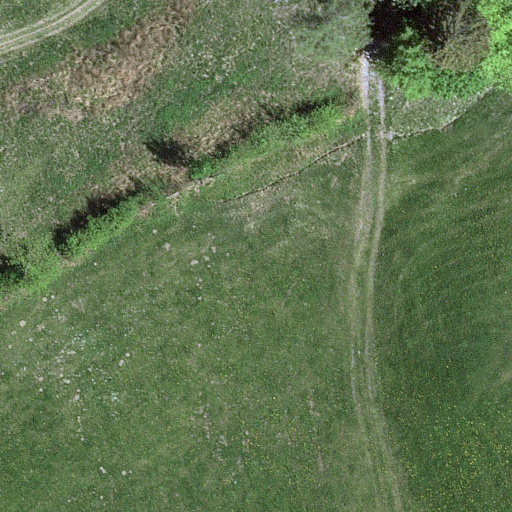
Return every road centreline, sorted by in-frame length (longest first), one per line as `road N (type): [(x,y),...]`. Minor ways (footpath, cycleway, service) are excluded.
road 1 (track): [(392,0),(375,65),(359,408),(388,511)]
road 2 (track): [(0,49),(93,18),(112,0)]
